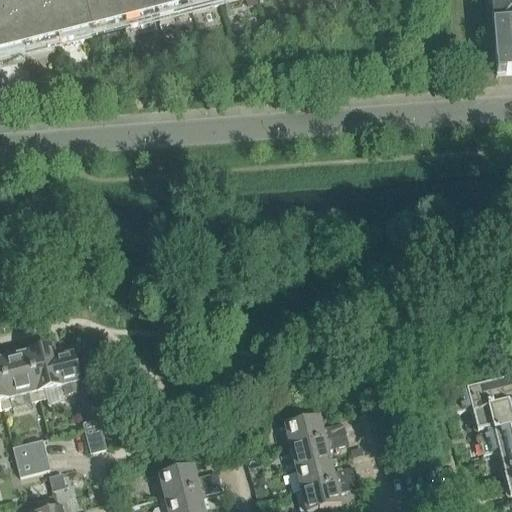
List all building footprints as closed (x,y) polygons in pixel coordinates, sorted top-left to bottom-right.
[(61,0),(0,15),(0,59),(190,12),(192,17),(257,0),(61,0)] [(496,78),(511,76),(511,1),(491,3),(495,58),(496,78)] [(197,40),(186,43),(189,53),(199,51),(197,40)] [(127,53),(116,56),(119,69),(131,66),(127,53)] [(52,351),(27,357),(39,405),(47,403),(45,394),(61,390),(63,399),(81,395),(72,358),(55,363),(52,351)] [(27,357),(0,364),(0,367),(9,403),(10,403),(29,398),(31,407),(39,405),(27,357)] [(0,405),(1,405),(3,414),(12,412),(10,403),(9,403),(0,367),(0,405)] [(511,382),(451,398),(456,417),(471,414),(487,409),(493,413),(511,407),(511,382)] [(487,409),(471,414),(477,437),(482,436),(493,433),(498,436),(511,432),(511,407),(493,413),(487,409)] [(319,421),(284,430),(290,452),(346,438),(343,428),(322,433),(319,421)] [(98,425),(83,428),(91,457),(105,454),(98,425)] [(483,439),(478,440),(483,460),(498,456),(511,452),(511,432),(498,436),(493,433),(482,436),(483,439)] [(330,465),(327,454),(348,449),(346,438),(290,452),(295,474),(330,465)] [(42,446),(13,453),(17,467),(46,460),(42,446)] [(511,452),(498,456),(504,479),(511,476),(511,452)] [(46,460),(17,467),(20,482),(49,475),(46,460)] [(330,465),(295,474),(301,496),(357,482),(354,471),(333,476),(330,465)] [(193,471),(158,479),(164,501),(220,487),(217,477),(196,482),(193,471)] [(62,479),(49,482),(53,496),(66,493),(62,479)] [(330,511),(341,509),(338,498),(359,492),(357,482),(301,496),(304,511),(330,511)] [(220,487),(164,501),(166,511),(203,511),(201,503),(222,498),(220,487)]
